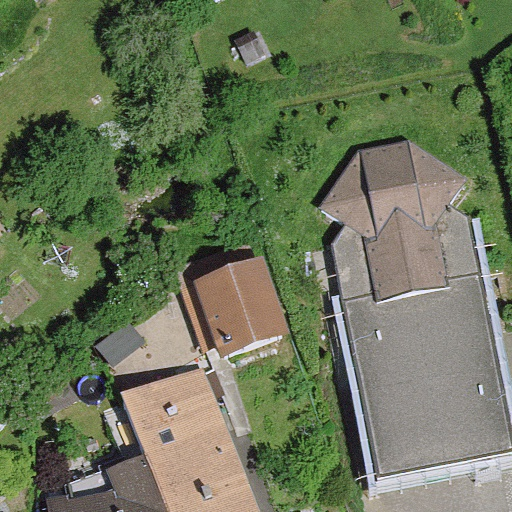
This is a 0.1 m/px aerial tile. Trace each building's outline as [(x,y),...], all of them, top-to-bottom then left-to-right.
[(331,250),(341,309),(379,494),(511,469),(477,283),(465,224),(446,210),(464,185),(407,149),(356,160),(318,211),(342,236),(331,250)] [(188,294),(209,359),(224,354),(226,361),(280,343),(256,272),(188,294)] [(122,329),(107,340),(115,352),(131,341),(122,329)] [(118,403),(146,470),(163,511),(244,511),(206,378),(118,403)] [(163,511),(146,470),(44,511),(163,511)]
